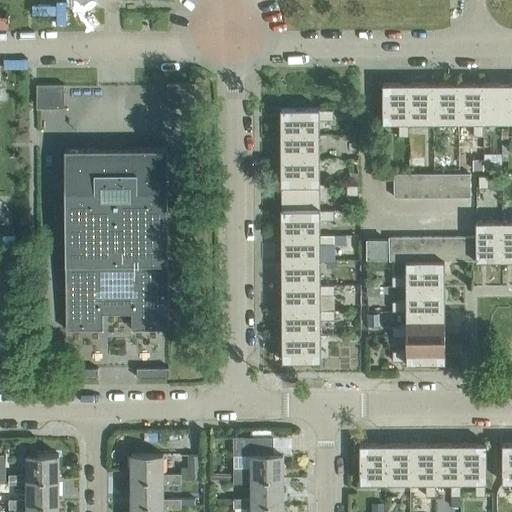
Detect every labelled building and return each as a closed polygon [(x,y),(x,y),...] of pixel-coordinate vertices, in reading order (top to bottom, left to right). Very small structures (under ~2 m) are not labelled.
[(195,107),(195,83),(167,83),(167,84),(167,107),(193,107),(195,107)] [(408,136),(408,83),(383,83),(383,122),(398,122),(398,136),(408,136)] [(433,122),(433,83),(408,83),(408,136),(408,122),(433,122)] [(458,121),(458,83),(433,83),(433,122),(458,121)] [(484,121),(483,83),(458,83),(458,121),(473,121),(473,135),(483,135),(483,121),(484,121)] [(509,121),(509,83),(483,83),(484,121),(509,121)] [(64,85),(64,84),(36,84),(37,108),(38,108),(64,108),(64,85)] [(319,109),(319,107),(281,108),(281,133),(319,133),(319,119),(333,119),(333,109),(319,109)] [(319,158),(319,133),(281,133),(281,158),(319,158)] [(168,328),(167,147),(134,147),(134,152),(97,153),(97,148),(65,148),(65,196),(66,329),(67,329),(103,329),(103,312),(131,312),(132,328),(167,328),(168,328)] [(484,151),(484,167),(497,167),(497,151),(484,151)] [(320,183),(319,158),(281,158),(281,183),(320,183)] [(424,168),(424,158),(411,158),(411,168),(424,168)] [(484,167),(484,158),(473,158),(473,169),(484,169),(484,167)] [(350,184),(358,184),(358,173),(350,173),(350,184)] [(405,197),(405,173),(394,173),(394,197),(405,197)] [(416,196),(416,173),(405,173),(405,197),(416,196)] [(427,196),(427,173),(416,173),(416,196),(427,196)] [(438,196),(437,173),(427,173),(427,196),(438,196)] [(448,196),(448,173),(437,173),(438,196),(448,196)] [(459,196),(459,173),(448,173),(448,196),(459,196)] [(470,173),(459,173),(459,196),(470,196),(470,173)] [(495,187),(495,175),(478,175),(478,187),(495,187)] [(320,208),(320,183),(281,183),(281,209),(320,208)] [(358,194),(358,184),(346,184),(346,195),(358,194)] [(320,210),(320,208),(281,209),(281,234),(320,234),(320,220),(334,220),(334,210),(320,210)] [(511,259),(511,220),(501,221),(501,259),(511,259)] [(501,259),(501,221),(476,221),(476,236),(476,260),(501,259)] [(320,235),(320,234),(281,234),(281,259),(320,259),(320,245),(334,245),(334,235),(320,235)] [(15,298),(15,235),(3,235),(3,298),(15,298)] [(444,260),(443,236),(433,237),(433,260),(444,260)] [(455,260),(454,236),(443,236),(444,260),(455,260)] [(465,260),(465,236),(454,236),(455,260),(465,260)] [(476,260),(476,236),(465,236),(465,260),(476,260)] [(400,260),(400,237),(389,237),(389,260),(400,260)] [(411,260),(411,237),(400,237),(400,260),(406,260),(411,260)] [(422,260),(422,237),(411,237),(411,260),(422,260)] [(433,260),(433,237),(422,237),(422,260),(433,260)] [(386,238),(383,238),(367,238),(367,257),(386,257),(386,238)] [(320,284),(320,259),(281,259),(282,284),(320,284)] [(422,260),(411,260),(406,260),(406,276),(392,276),(392,286),(445,285),(444,260),(433,260),(422,260)] [(320,284),(282,284),(282,310),(334,309),(320,309),(320,294),(334,294),(334,284),(320,284)] [(445,310),(445,285),(392,286),(406,286),(406,301),(392,301),(392,311),(445,310)] [(380,286),(367,286),(367,295),(380,295),(380,286)] [(334,319),(334,309),(282,310),(282,335),(321,335),(320,319),(334,319)] [(445,336),(445,310),(392,311),(406,311),(406,326),(392,326),(392,336),(406,336),(445,336)] [(379,321),(379,311),(367,311),(367,321),(379,321)] [(321,360),(321,335),(282,335),(282,360),(321,360)] [(445,361),(445,336),(406,336),(406,350),(392,350),(392,360),(406,360),(406,361),(445,361)] [(169,366),(167,366),(167,367),(137,367),(137,375),(137,377),(169,376),(169,366)] [(66,367),(66,377),(98,377),(98,376),(98,367),(67,367),(66,367)] [(511,442),(502,443),(502,481),(511,481),(511,442)] [(385,482),(385,443),(360,443),(360,482),(385,482)] [(410,481),(410,443),(385,443),(385,482),(410,481)] [(436,481),(436,443),(410,443),(410,481),(426,481),(426,495),(436,495),(436,481)] [(461,481),(461,443),(436,443),(436,481),(450,481),(451,495),(461,495),(460,481),(461,481)] [(486,481),(486,443),(461,443),(461,481),(475,481),(475,495),(485,495),(485,481),(486,481)] [(251,478),(283,478),(283,452),(251,453),(251,472),(241,472),(241,456),(228,456),(227,482),(251,482),(251,478)] [(163,473),(163,453),(131,453),(131,479),(163,479),(163,483),(181,483),(181,473),(163,473)] [(9,483),(27,483),(27,479),(59,479),(59,454),(27,454),(27,473),(9,473),(9,483)] [(201,477),(201,454),(188,454),(188,477),(201,477)] [(283,503),(283,478),(251,478),(251,482),(251,497),(233,497),(233,503),(233,507),(251,507),(251,503),(283,503)] [(59,504),(59,479),(27,479),(27,483),(27,498),(9,498),(9,508),(27,508),(27,504),(59,504)] [(163,498),(163,483),(163,479),(131,479),(131,504),(163,504),(163,507),(181,507),(181,503),(181,498),(163,498)] [(451,496),(451,506),(461,506),(461,496),(451,496)] [(283,511),(283,503),(251,503),(251,507),(251,511),(283,511)] [(382,511),(382,503),(372,503),(371,511),(382,511)]
